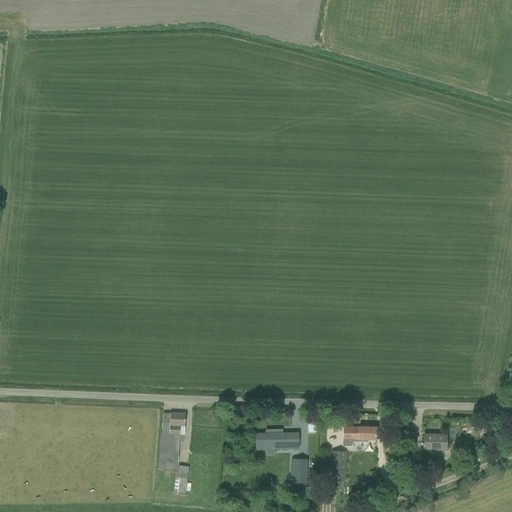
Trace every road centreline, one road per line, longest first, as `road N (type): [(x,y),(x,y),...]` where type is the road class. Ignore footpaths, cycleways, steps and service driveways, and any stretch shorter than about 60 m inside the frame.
road 1 (unclassified): [(511,411),(0,391)]
road 2 (track): [(375,511),(511,453)]
